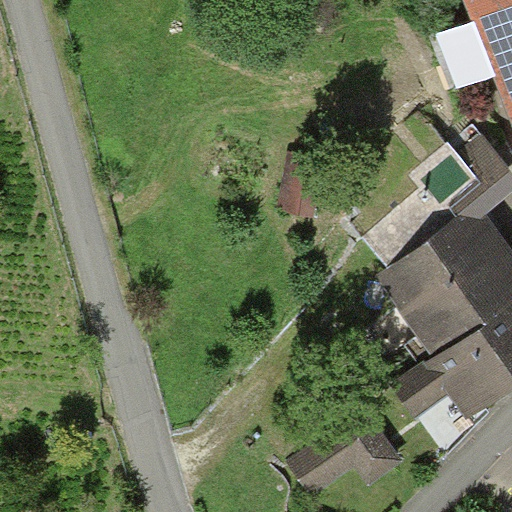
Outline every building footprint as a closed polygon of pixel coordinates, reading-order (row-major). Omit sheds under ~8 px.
[(511,0),(470,0),(511,103),(511,133),(497,139),(510,172),(511,170),(511,0)] [(421,189),(364,238),(390,272),(458,221),(483,222),(488,219),(511,199),(511,174),(476,122),(410,174),(421,189)] [(287,156),(277,212),(316,219),(327,163),(287,156)] [(390,272),(380,279),(432,357),(393,383),(418,418),(451,395),(470,424),(511,391),(511,248),(488,219),(483,222),(458,221),(390,272)] [(361,407),(289,456),(316,496),(356,469),(368,486),(400,464),(361,407)]
